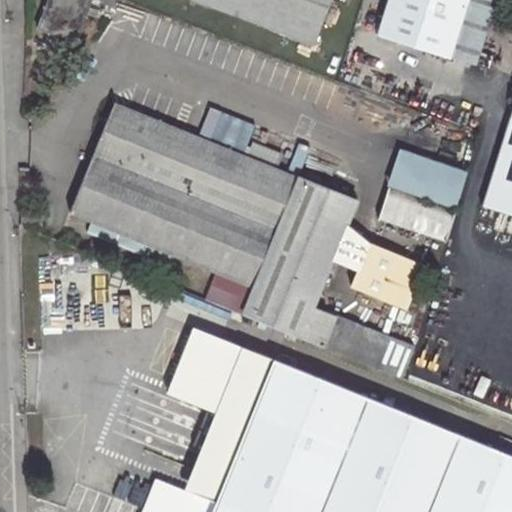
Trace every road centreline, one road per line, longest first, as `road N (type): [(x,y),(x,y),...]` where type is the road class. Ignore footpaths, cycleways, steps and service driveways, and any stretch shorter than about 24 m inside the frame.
road 1 (unknown): [(0,387),(118,420)]
road 2 (unknown): [(118,420),(159,306)]
